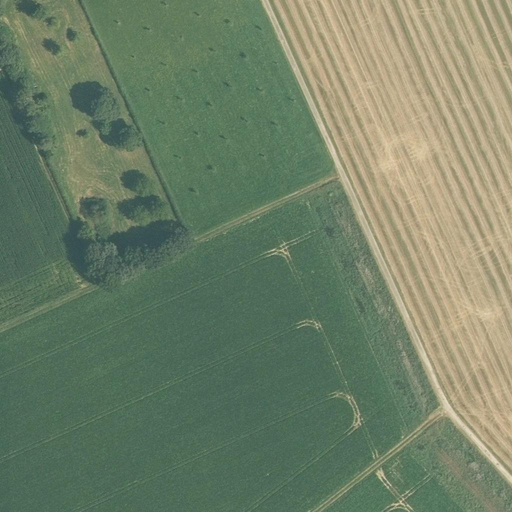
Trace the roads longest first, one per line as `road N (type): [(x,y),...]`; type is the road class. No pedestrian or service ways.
road 1 (track): [(511,481),(448,410),(263,0)]
road 2 (track): [(0,331),(339,177)]
road 3 (track): [(511,361),(320,511)]
